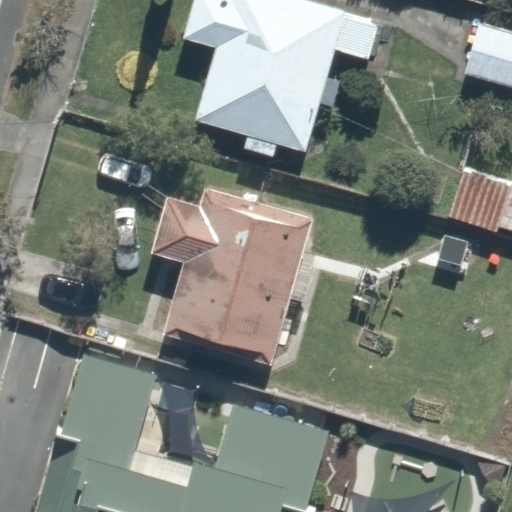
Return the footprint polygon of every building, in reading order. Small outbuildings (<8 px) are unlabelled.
[(325,0),(198,0),(188,37),(219,46),(197,117),(307,152),(339,47),(374,58),(386,19),(325,0)] [(511,25),(481,18),(466,74),(511,86),(511,25)] [(511,169),(510,176),(463,161),(446,213),(511,234),(511,169)] [(152,256),(181,264),(165,327),(279,358),(318,213),(203,182),(198,202),(168,194),(152,256)] [(231,511),(255,422),(146,393),(114,511),(231,511)] [(380,423),(364,475),(462,505),(478,454),(380,423)]
